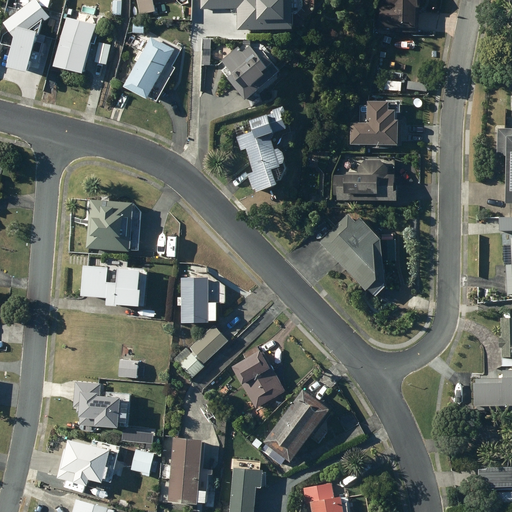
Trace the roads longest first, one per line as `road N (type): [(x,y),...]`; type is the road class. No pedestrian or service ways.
road 1 (residential): [(53,129),(134,150),(186,177),(375,380)]
road 2 (residential): [(375,380),(434,344),(449,302),(461,105),(477,0)]
road 3 (residential): [(53,129),(18,439),(0,504)]
road 4 (residential): [(375,380),(411,453),(427,511)]
